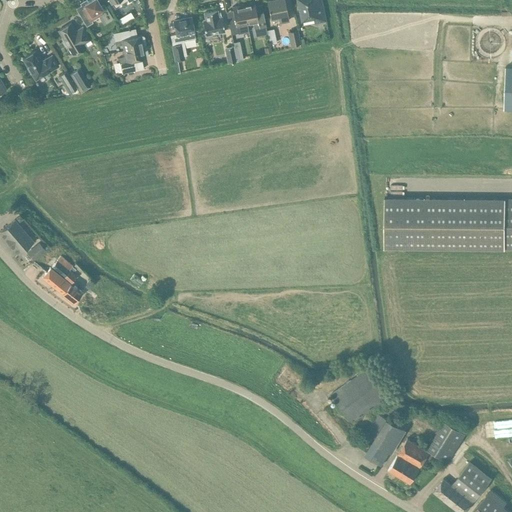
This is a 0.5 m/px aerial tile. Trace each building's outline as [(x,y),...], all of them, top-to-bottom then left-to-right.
[(107,4),(104,0),(99,0),(99,3),(96,0),(90,0),(88,2),(87,0),(84,0),(80,3),(81,5),(76,8),(86,26),(92,22),(91,20),(99,15),(104,24),(113,19),(105,5),(107,4)] [(284,0),(267,0),(271,18),(279,16),(280,23),(288,21),(284,0)] [(297,0),(301,20),(314,17),(315,22),(325,20),(320,0),(297,0)] [(254,3),(243,5),(247,25),(253,24),(255,30),(266,27),(263,12),(256,13),(255,7),(254,3)] [(235,20),(228,22),(231,35),(249,31),(247,25),(243,5),(232,7),(233,10),(235,20)] [(219,17),(218,12),(218,11),(204,14),(205,20),(203,21),(206,36),(225,32),(222,16),(219,17)] [(191,17),(174,21),(176,34),(169,35),(171,46),(182,43),(185,56),(187,55),(184,41),(195,39),(191,17)] [(76,32),(71,23),(58,31),(63,38),(62,41),(65,46),(68,46),(73,55),(85,48),(83,44),(90,40),(82,28),(76,32)] [(298,29),(287,31),(290,46),(301,44),(298,29)] [(143,35),(128,39),(126,31),(113,33),(116,46),(122,45),(124,51),(143,47),(143,46),(145,46),(146,44),(144,36),(143,35)] [(182,43),(171,46),(174,61),(185,59),(185,56),(182,43)] [(233,45),(224,47),(227,63),(237,61),(233,45)] [(143,47),(124,51),(125,57),(118,58),(121,74),(135,71),(133,61),(146,58),(146,57),(147,57),(148,56),(147,48),(145,47),(144,47),(143,47)] [(35,51),(23,58),(35,80),(58,66),(52,55),(41,61),(35,51)] [(79,68),(69,74),(81,93),(91,87),(79,68)] [(65,71),(58,75),(69,93),(76,88),(65,71)] [(511,249),(511,198),(384,198),(384,248),(511,249)] [(14,220),(0,232),(19,254),(33,241),(14,220)] [(39,243),(34,248),(40,255),(45,250),(39,243)] [(82,291),(81,290),(74,285),(73,286),(71,284),(77,276),(70,270),(73,266),(60,256),(51,268),(50,268),(42,278),(73,302),(82,291)] [(90,278),(85,285),(89,289),(95,282),(90,278)] [(331,394),(337,403),(352,423),(392,393),(372,365),(331,394)] [(382,410),(398,419),(405,407),(389,398),(382,410)] [(377,413),(368,430),(363,438),(372,443),(365,456),(381,466),(389,452),(403,428),(377,413)] [(511,419),(492,421),(493,428),(511,426),(511,419)] [(388,470),(397,475),(410,484),(423,461),(428,464),(434,454),(448,463),(465,433),(445,421),(427,450),(407,438),(388,470)] [(434,491),(460,511),(465,511),(491,479),(469,462),(451,485),(443,479),(434,491)] [(510,511),(503,506),(507,502),(491,489),(472,511),(510,511)]
